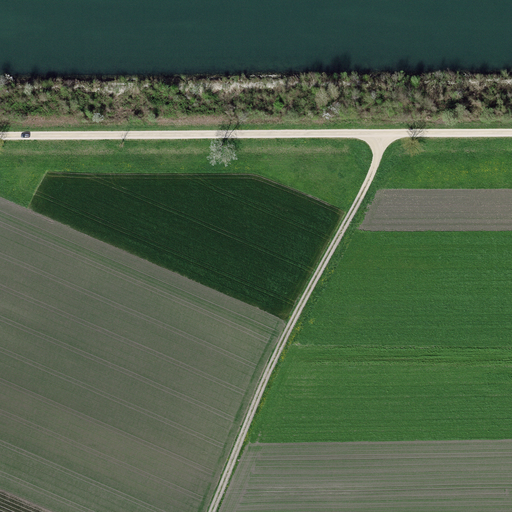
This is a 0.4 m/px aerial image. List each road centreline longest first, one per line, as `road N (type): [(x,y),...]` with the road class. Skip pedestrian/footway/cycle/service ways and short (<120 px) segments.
road 1 (track): [(511,133),(0,136)]
road 2 (track): [(384,132),(362,194),(275,351),(209,511)]
